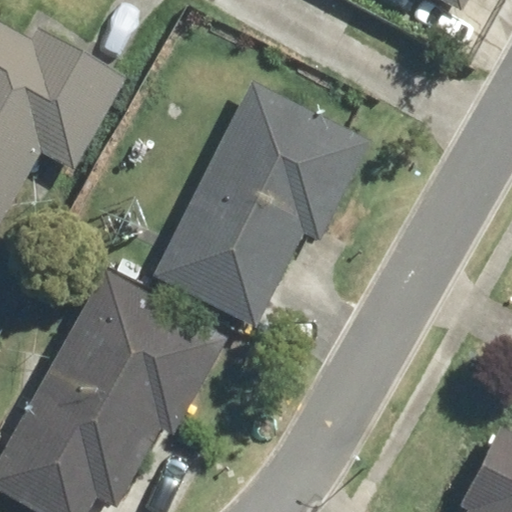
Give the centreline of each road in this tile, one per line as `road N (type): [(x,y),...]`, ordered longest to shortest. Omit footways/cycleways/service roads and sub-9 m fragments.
road 1 (residential): [(276,511),(511,102)]
road 2 (unknown): [(266,0),(492,136)]
